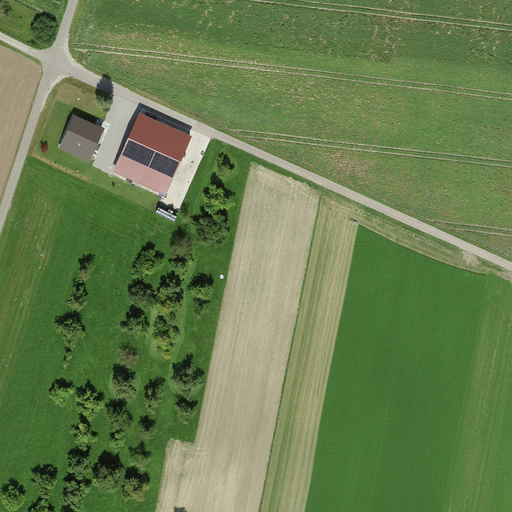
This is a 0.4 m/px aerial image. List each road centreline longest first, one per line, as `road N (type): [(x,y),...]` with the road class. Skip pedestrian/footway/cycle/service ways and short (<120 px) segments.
road 1 (track): [(511,267),(0,36)]
road 2 (unclassified): [(74,0),(0,242)]
